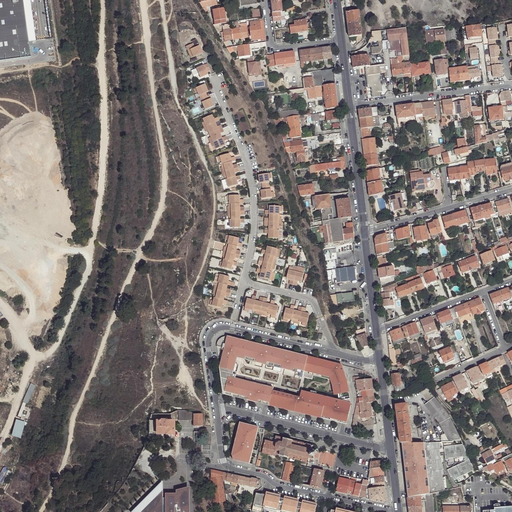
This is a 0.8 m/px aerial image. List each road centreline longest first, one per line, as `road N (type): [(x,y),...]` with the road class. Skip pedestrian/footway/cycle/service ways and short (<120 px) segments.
road 1 (track): [(40,511),(161,202),(163,161),(141,0)]
road 2 (track): [(103,0),(103,140),(92,239),(57,339),(50,352),(36,355),(0,444)]
road 3 (residential): [(243,282),(254,204),(213,73)]
road 4 (residential): [(333,353),(216,327),(206,344),(217,408)]
road 5 (unclassified): [(389,446),(217,408)]
road 6 (residential): [(347,107),(511,85)]
road 7 (residential): [(333,353),(310,300),(243,282)]
road 8 (tertiary): [(347,107),(363,231)]
